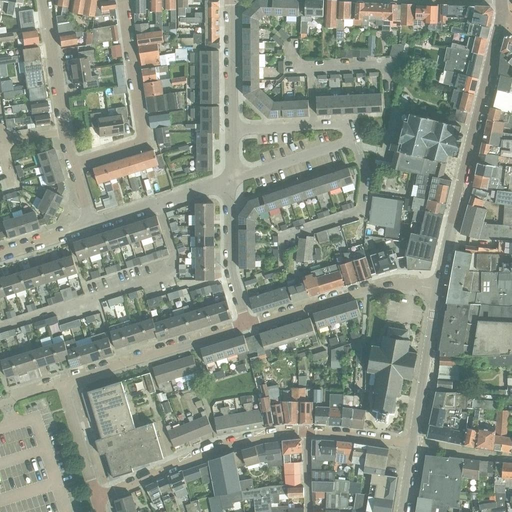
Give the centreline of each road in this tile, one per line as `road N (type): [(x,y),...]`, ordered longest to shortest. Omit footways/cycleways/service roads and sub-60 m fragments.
road 1 (secondary): [(439,287),(503,9)]
road 2 (residential): [(118,0),(142,136),(72,165)]
road 3 (residential): [(439,287),(388,281),(246,324)]
road 4 (residential): [(62,384),(246,324)]
road 5 (residential): [(353,136),(366,175),(360,213),(284,240),(284,267)]
road 6 (residential): [(307,431),(266,432),(139,479)]
road 7 (residential): [(246,324),(229,263),(228,181)]
road 8 (residential): [(91,223),(228,181)]
road 9 (secondary): [(413,443),(436,306)]
road 10 (residential): [(64,132),(45,0)]
road 11 (residential): [(228,181),(353,136)]
road 12 (residential): [(231,129),(231,0)]
